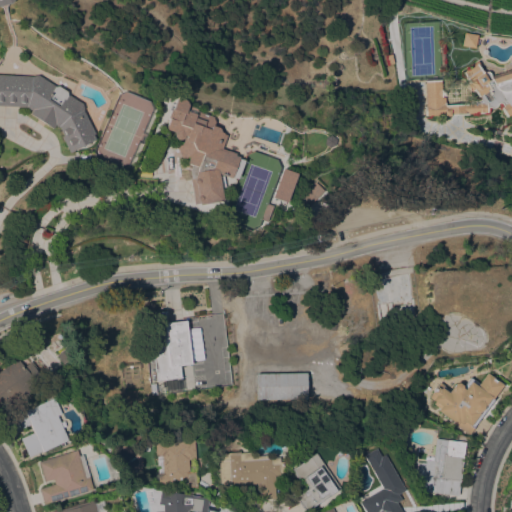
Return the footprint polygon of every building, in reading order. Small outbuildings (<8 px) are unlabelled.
[(474,48),(461,45),(463,32),(476,35),(474,48)] [(425,80),(441,79),(441,89),(442,89),(442,90),(445,91),(446,96),(443,96),(443,97),(445,97),(445,104),(470,103),(471,101),(472,101),(479,100),(480,100),(480,98),(479,97),(478,97),(474,91),(472,92),(466,83),(468,82),(462,72),(476,63),(483,73),(485,71),(488,71),(489,73),(490,74),(490,76),(511,68),(511,113),(507,117),(500,107),(503,105),(502,104),(501,103),(499,103),(496,107),(494,108),(488,107),(488,113),(469,114),(469,115),(445,116),(445,115),(425,116),(425,106),(427,106),(425,80)] [(23,107),(0,105),(0,74),(28,76),(34,75),(50,86),(55,86),(63,91),(64,94),(79,104),(80,108),(80,110),(92,133),(90,134),(93,139),(67,153),(59,136),(60,136),(56,128),(52,125),(50,128),(26,113),(28,110),(23,107)] [(187,171),(189,164),(184,163),(186,157),(184,156),(179,144),(181,137),(182,138),(183,136),(181,135),(179,139),(176,139),(173,138),(171,137),(171,134),(172,132),(163,129),(166,118),(164,118),(168,109),(174,96),(175,96),(175,95),(180,97),(180,98),(181,98),(184,103),(194,106),(194,111),(208,116),(211,121),(210,125),(215,127),(217,132),(222,134),(216,150),(223,153),(224,151),(232,154),(231,155),(236,157),(228,178),(216,174),(216,176),(220,176),(222,187),(218,188),(220,200),(192,204),(187,171)] [(292,173),(277,168),(268,197),(283,202),(292,173)] [(314,183),(323,191),(308,207),(299,199),(314,183)] [(258,219),(264,204),(269,206),(264,221),(258,219)] [(371,278),(409,272),(419,335),(381,341),(380,332),(371,278)] [(157,380),(182,377),(181,365),(192,363),(187,318),(169,321),(167,310),(148,312),(157,380)] [(68,349),(77,360),(72,364),(67,369),(56,355),(66,346),(68,349)] [(23,367),(31,360),(40,371),(34,377),(38,382),(1,414),(0,412),(0,370),(16,357),(23,367)] [(307,398),(257,399),(256,373),(307,372),(307,398)] [(454,421),(438,410),(439,408),(433,404),(435,401),(429,397),(439,382),(444,386),(444,387),(449,391),(455,383),(458,382),(462,385),(463,387),(469,377),(478,383),(486,372),(502,385),(492,398),(494,400),(468,434),(452,423),(454,421)] [(163,380),(182,378),(183,390),(165,392),(163,380)] [(29,457),(20,437),(32,432),(29,424),(21,428),(16,415),(24,412),(24,410),(53,397),(61,413),(57,415),(68,440),(29,457)] [(458,495),(424,491),(415,470),(415,461),(425,462),(425,459),(433,460),(435,438),(464,442),(458,495)] [(196,487),(181,485),(181,482),(158,484),(157,473),(158,473),(156,456),(155,456),(154,443),(186,440),(193,439),(195,463),(190,463),(190,459),(187,459),(188,471),(194,471),(196,487)] [(362,455),(375,448),(380,456),(383,454),(407,495),(396,502),(401,511),(365,511),(359,502),(381,488),(362,455)] [(44,504),(39,488),(54,483),(53,479),(45,481),(38,461),(76,449),(78,455),(82,454),(93,489),(44,504)] [(275,485),(274,485),(275,498),(257,499),(256,487),(229,490),(219,482),(217,453),(239,452),(239,453),(249,452),(250,456),(269,455),(269,458),(278,457),(278,461),(282,461),(283,471),(281,471),(281,475),(274,476),(275,485)] [(315,453),(339,488),(306,511),(295,497),(308,487),(302,479),(300,480),(298,478),(295,476),(294,474),(294,471),(292,469),(315,453)] [(163,511),(163,505),(158,504),(160,490),(209,498),(206,511),(163,511)] [(52,511),(93,499),(96,511),(52,511)]
